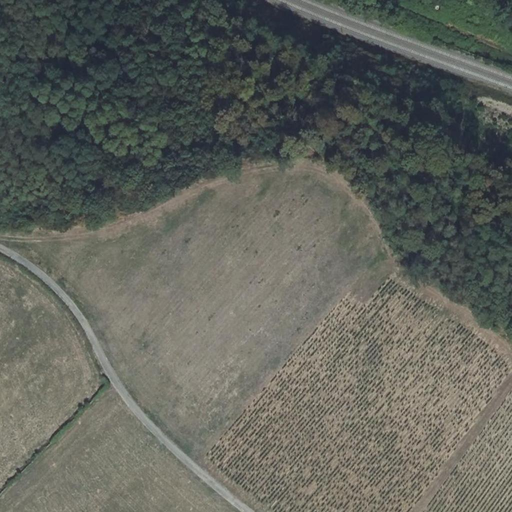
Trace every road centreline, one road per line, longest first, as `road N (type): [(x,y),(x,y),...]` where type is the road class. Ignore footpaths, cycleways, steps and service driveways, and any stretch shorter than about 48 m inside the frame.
road 1 (track): [(511,351),(392,268),(365,207),(312,166),(243,172),(115,227),(0,236)]
road 2 (unclassified): [(249,511),(124,395),(67,298),(0,247)]
